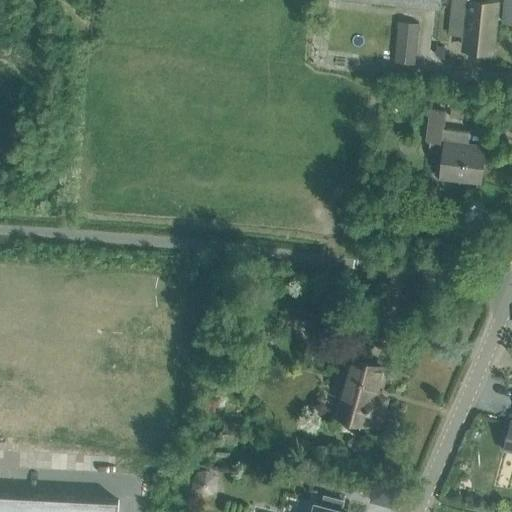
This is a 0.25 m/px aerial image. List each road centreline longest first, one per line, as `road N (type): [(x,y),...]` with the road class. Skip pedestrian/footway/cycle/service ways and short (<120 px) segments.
road 1 (unclassified): [(0,231),(279,254),(478,286),(508,299)]
road 2 (unclassified): [(416,511),(508,299)]
